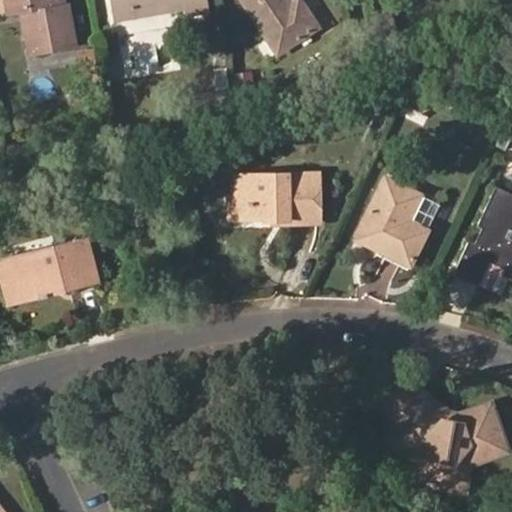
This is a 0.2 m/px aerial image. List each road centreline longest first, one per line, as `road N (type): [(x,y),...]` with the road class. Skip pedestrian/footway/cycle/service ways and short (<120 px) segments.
road 1 (residential): [(511,366),(406,333),(305,323),(203,336),(18,387)]
road 2 (residential): [(75,511),(18,387)]
